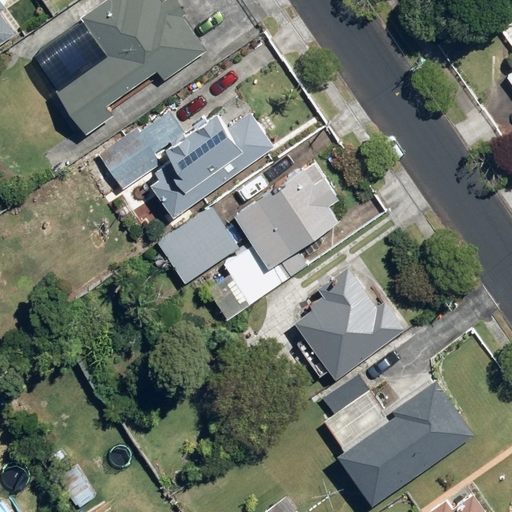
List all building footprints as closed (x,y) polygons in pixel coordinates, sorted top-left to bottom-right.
[(0,0),(0,35),(15,27),(0,2),(0,0)] [(101,0),(30,56),(56,88),(50,92),(82,137),(108,116),(101,107),(153,71),(162,83),(207,47),(170,0),(161,0),(159,2),(157,0),(101,0)] [(140,128),(137,124),(95,154),(121,189),(146,171),(152,179),(144,184),(169,218),(271,144),(248,112),(225,128),(212,111),(185,130),(172,112),(157,123),(153,118),(140,128)] [(304,265),(293,247),(334,220),(323,203),(334,195),(312,161),(230,214),(249,243),(220,262),(227,274),(204,289),(223,318),(304,265)] [(236,246),(207,205),(154,244),(182,284),(236,246)] [(332,290),(290,321),(331,379),(403,329),(384,302),(376,307),(370,298),(364,289),(354,275),(332,290)] [(369,390),(355,373),(320,396),(331,412),(320,420),(337,446),(328,452),(364,505),(473,432),(428,377),(399,400),(382,379),(369,390)] [(441,499),(423,511),(486,511),(471,491),(448,508),(441,499)] [(294,511),(297,510),(285,494),(261,511),(294,511)]
